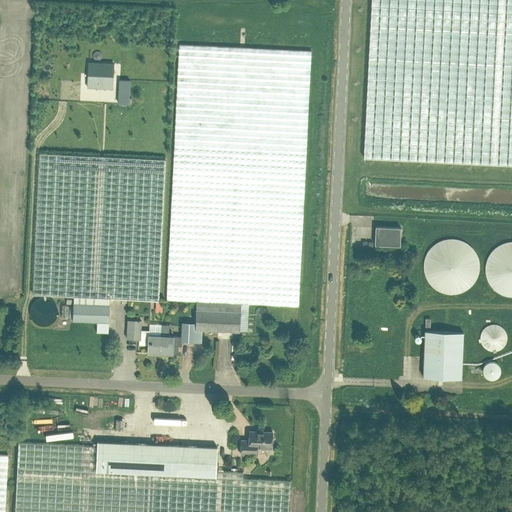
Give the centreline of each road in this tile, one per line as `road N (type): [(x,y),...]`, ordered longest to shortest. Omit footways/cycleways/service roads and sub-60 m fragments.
road 1 (tertiary): [(327,393),(345,0)]
road 2 (unclassified): [(327,393),(0,379)]
